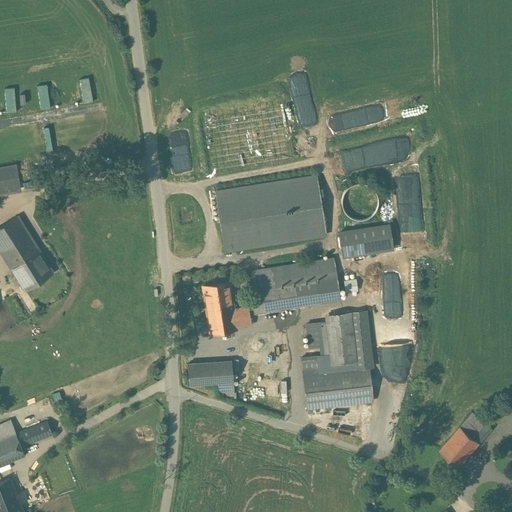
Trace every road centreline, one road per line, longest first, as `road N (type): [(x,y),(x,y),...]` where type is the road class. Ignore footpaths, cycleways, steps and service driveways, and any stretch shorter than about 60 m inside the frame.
road 1 (tertiary): [(175,392),(130,0)]
road 2 (unclassified): [(175,392),(407,467),(474,511)]
road 3 (tertiary): [(165,511),(175,392)]
